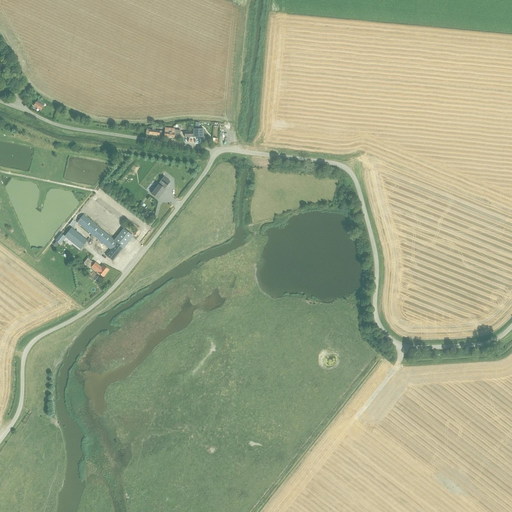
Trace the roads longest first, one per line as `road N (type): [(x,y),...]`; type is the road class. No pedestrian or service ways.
road 1 (unclassified): [(511,325),(481,344),(411,347),(391,339),(376,319),(375,251),(349,170),(215,148)]
road 2 (unclassified): [(0,440),(20,402),(28,346),(116,284),(215,148)]
road 3 (unclassified): [(215,148),(66,127),(0,100)]
